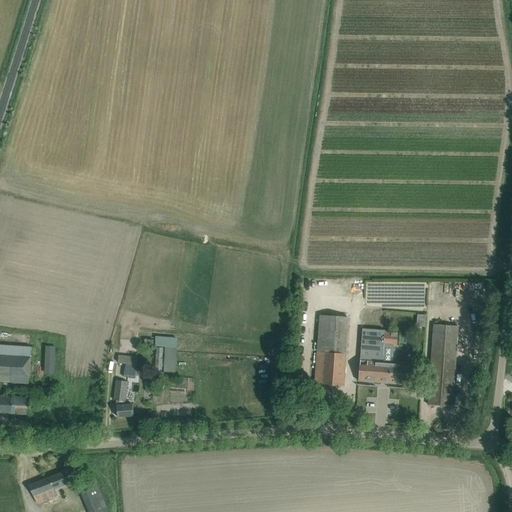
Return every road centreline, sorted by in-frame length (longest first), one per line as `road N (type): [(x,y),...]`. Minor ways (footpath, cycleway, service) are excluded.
road 1 (unclassified): [(0,450),(281,429),(491,450)]
road 2 (unclassified): [(491,450),(511,288)]
